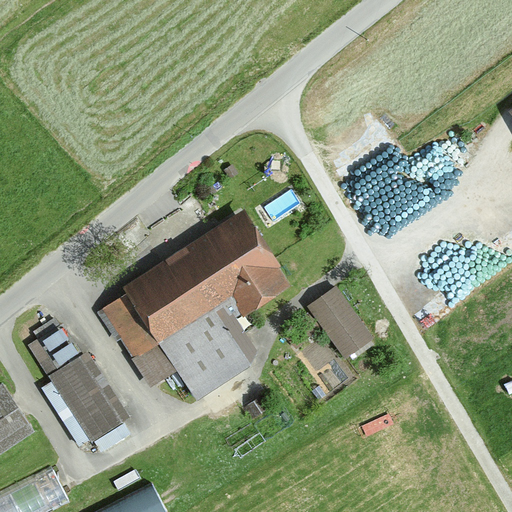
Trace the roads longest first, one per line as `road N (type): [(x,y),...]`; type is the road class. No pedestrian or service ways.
road 1 (tertiary): [(0,315),(383,0)]
road 2 (track): [(266,93),(510,511)]
